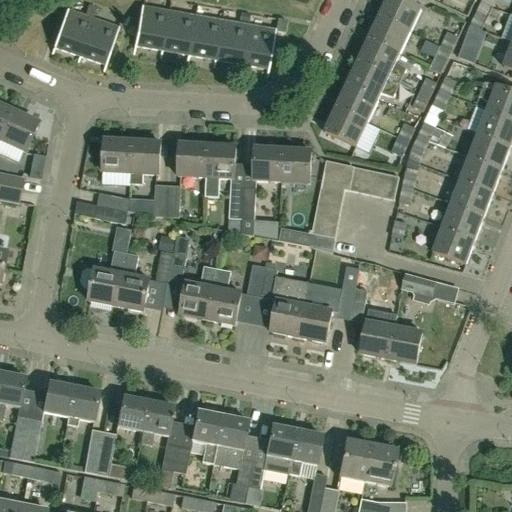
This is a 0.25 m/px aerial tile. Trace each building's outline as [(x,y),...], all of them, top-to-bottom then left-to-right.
[(398,0),(388,0),(379,19),(412,34),(422,11),(398,0)] [(492,10),(496,0),(483,0),(481,6),(492,10)] [(481,33),(492,10),(481,6),(470,29),(481,33)] [(161,52),(168,12),(141,8),(134,47),(161,52)] [(80,57),(92,21),(66,12),(54,48),(80,57)] [(188,57),(194,17),(168,12),(161,52),(188,57)] [(214,61),(221,22),(194,17),(188,57),(214,61)] [(498,33),(503,22),(490,17),(486,28),(498,33)] [(401,57),(412,34),(379,19),(369,42),(401,57)] [(118,30),(92,21),(80,57),(106,66),(118,30)] [(241,66),(248,26),(221,22),(214,61),(241,66)] [(275,31),(248,26),(241,66),(268,70),(275,31)] [(474,46),(481,33),(470,29),(464,41),(474,46)] [(448,34),(441,48),(452,53),(459,38),(448,34)] [(408,71),(398,63),(401,57),(369,42),(358,65),(401,86),(408,71)] [(445,68),(452,53),(441,48),(434,63),(445,68)] [(401,86),(358,65),(347,88),(379,103),(382,97),(394,100),(401,86)] [(447,78),(439,94),(450,98),(457,83),(447,78)] [(427,80),(423,87),(433,92),(436,84),(427,80)] [(511,94),(496,88),(496,89),(485,85),(480,98),(490,105),(487,112),(511,121),(511,94)] [(430,99),(433,92),(423,87),(420,94),(430,99)] [(368,126),(379,103),(347,88),(336,111),(368,126)] [(427,106),(430,99),(420,94),(416,101),(427,106)] [(444,112),(450,98),(439,94),(433,107),(444,112)] [(424,113),(427,106),(416,101),(413,109),(424,113)] [(0,141),(13,113),(0,106),(0,141)] [(358,150),(368,126),(336,111),(325,134),(358,150)] [(511,148),(511,145),(511,121),(487,112),(478,136),(511,148)] [(38,125),(13,113),(0,141),(0,142),(24,154),(38,125)] [(405,124),(403,128),(398,139),(409,145),(416,130),(405,124)] [(425,124),(417,140),(429,144),(446,150),(452,136),(425,124)] [(502,172),(511,148),(478,136),(469,160),(502,172)] [(402,159),(409,145),(398,139),(392,154),(402,159)] [(422,158),(429,144),(417,140),(411,153),(422,158)] [(132,186),(134,143),(105,142),(103,174),(131,176),(131,186),(132,186)] [(162,145),(134,143),(132,186),(143,186),(144,177),(160,177),(162,145)] [(207,180),(209,148),(180,147),(178,179),(207,180)] [(236,149),(209,148),(207,180),(206,199),(219,200),(220,181),(235,182),(236,149)] [(283,184),(285,153),(256,151),(254,183),(283,184)] [(311,154),(303,154),(285,153),(283,184),(310,186),(311,154)] [(493,196),(502,172),(469,160),(460,184),(493,196)] [(349,194),(354,170),(326,165),(326,167),(321,167),(321,171),(321,175),(324,176),(319,200),(343,205),(345,193),(349,194)] [(361,196),(366,173),(354,170),(349,194),(361,196)] [(372,199),(377,175),(366,173),(361,196),(372,199)] [(406,173),(403,189),(414,193),(417,176),(406,173)] [(0,174),(0,187),(22,192),(24,179),(0,174)] [(383,201),(388,177),(377,175),(372,199),(383,201)] [(400,180),(388,177),(383,201),(394,203),(400,180)] [(484,220),(493,196),(460,184),(451,207),(484,220)] [(0,202),(19,206),(22,192),(0,187),(0,202)] [(167,219),(168,188),(156,187),(154,218),(167,219)] [(181,188),(168,188),(167,219),(180,220),(181,188)] [(242,221),(244,190),(231,189),(230,220),(242,221)] [(411,207),(414,193),(403,189),(399,205),(411,207)] [(257,190),(244,190),(242,221),(243,222),(242,235),(255,238),(257,190)] [(100,195),(97,207),(129,214),(132,201),(100,195)] [(340,217),(343,205),(319,200),(317,212),(340,217)] [(126,226),(129,214),(97,207),(78,204),(75,217),(126,226)] [(475,244),(484,220),(451,207),(442,231),(475,244)] [(338,228),(340,217),(317,212),(314,223),(338,228)] [(395,222),(392,239),(403,241),(407,224),(395,222)] [(335,240),(338,228),(314,223),(312,235),(335,240)] [(336,241),(335,240),(312,235),(282,230),(279,243),(334,253),(336,241)] [(466,268),(475,244),(442,231),(433,255),(466,268)] [(184,251),(175,249),(174,255),(168,286),(182,288),(186,257),(183,257),(184,251)] [(117,308),(128,254),(116,252),(112,273),(96,270),(95,272),(88,271),(83,274),(81,284),(84,289),(92,290),(89,302),(117,308)] [(168,286),(174,255),(162,253),(156,284),(168,286)] [(140,257),(128,254),(117,308),(144,313),(151,281),(136,278),(140,257)] [(272,334),(299,339),(309,289),(309,287),(276,280),(278,271),(275,271),(276,265),(267,264),(266,269),(260,299),(278,302),(272,334)] [(247,296),(260,299),(266,269),(253,266),(247,296)] [(182,316),(210,322),(220,271),(205,268),(201,287),(188,285),(182,316)] [(350,321),(359,273),(360,270),(347,268),(337,319),(350,321)] [(236,327),(242,295),(229,293),(232,274),(220,271),(210,322),(236,327)] [(357,291),(359,273),(350,321),(362,323),(368,293),(357,291)] [(406,276),(402,289),(433,297),(437,285),(406,276)] [(327,345),(333,314),(305,308),(309,289),(299,339),(327,345)] [(389,361),(397,317),(370,312),(368,324),(367,324),(361,355),(389,361)] [(422,335),(396,330),(398,317),(397,317),(389,361),(416,366),(422,335)] [(25,379),(0,375),(0,405),(19,410),(25,379)] [(68,419),(74,389),(49,384),(43,414),(68,419)] [(99,394),(74,389),(68,419),(67,427),(77,430),(79,421),(93,424),(99,394)] [(143,434),(149,404),(123,399),(118,429),(143,434)] [(149,404),(143,434),(141,446),(152,448),(154,436),(168,439),(174,408),(149,404)] [(214,467),(223,418),(197,413),(192,443),(205,446),(201,464),(204,465),(214,467)] [(22,462),(30,421),(18,418),(13,442),(10,459),(22,462)] [(248,423),(223,418),(214,467),(238,471),(235,485),(239,486),(236,504),(245,506),(248,488),(253,463),(240,461),(248,423)] [(42,423),(30,421),(22,462),(34,465),(37,447),(42,423)] [(289,477),(298,433),(272,428),(264,465),(253,463),(248,488),(260,490),(264,471),(289,477)] [(97,477),(105,435),(92,432),(85,469),(73,467),(72,472),(84,474),(97,477)] [(322,438),(322,437),(298,433),(289,477),(299,479),(302,465),(316,468),(322,438)] [(117,437),(105,435),(97,477),(108,479),(117,437)] [(365,484),(372,447),(347,442),(339,479),(365,484)] [(174,473),(179,449),(166,447),(162,471),(163,471),(162,478),(170,479),(172,473),(174,473)] [(397,452),(372,447),(365,484),(390,489),(397,452)] [(190,452),(179,449),(174,473),(186,476),(190,452)] [(28,480),(30,468),(13,465),(11,477),(28,480)] [(45,471),(30,468),(28,480),(42,483),(45,471)] [(320,511),(325,490),(327,478),(315,476),(310,500),(307,511),(320,511)] [(97,493),(99,482),(84,479),(82,491),(97,493)] [(125,487),(99,482),(97,493),(122,499),(125,487)] [(147,504),(150,492),(133,489),(131,501),(147,504)] [(334,511),(339,493),(325,490),(320,511),(334,511)] [(174,497),(150,492),(147,504),(173,509),(174,497)] [(190,511),(196,511),(199,501),(183,498),(180,510),(190,511)] [(222,511),(224,506),(199,501),(196,511),(222,511)]
